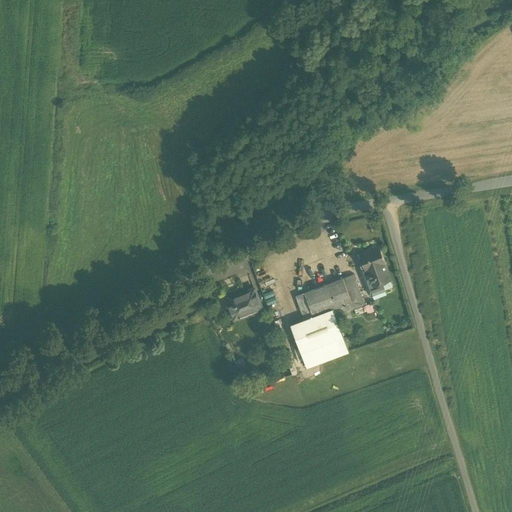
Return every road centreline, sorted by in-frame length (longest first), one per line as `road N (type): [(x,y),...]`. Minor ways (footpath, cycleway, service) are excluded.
road 1 (unclassified): [(383,202),(312,222),(31,351)]
road 2 (unclassified): [(383,202),(474,511)]
road 3 (unclassified): [(511,181),(383,202)]
